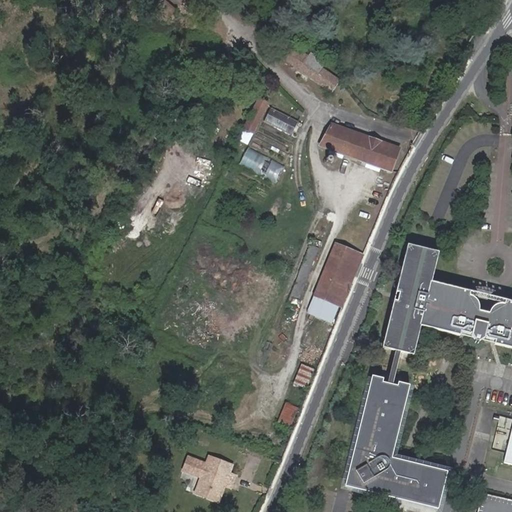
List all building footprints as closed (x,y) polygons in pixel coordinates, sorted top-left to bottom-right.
[(163,0),(137,0),(164,23),(175,11),(163,0)] [(281,56),(333,90),(340,79),(289,45),(281,56)] [(258,100),(245,129),(253,133),(267,103),(258,100)] [(270,108),(264,121),(291,134),(297,121),(270,108)] [(319,145),(391,171),(399,149),(328,122),(319,145)] [(241,164),(278,182),(286,165),(249,148),(241,164)] [(341,307),(361,255),(334,245),(314,297),(341,307)] [(398,350),(403,351),(415,354),(422,324),(447,330),(446,332),(461,336),(462,332),(472,335),(476,342),(476,343),(479,344),(480,341),(486,338),(496,341),(494,345),(509,349),(510,346),(511,346),(511,302),(505,301),(504,307),(494,315),(491,314),(491,312),(490,310),(487,308),(484,308),(483,308),(482,309),(480,311),(477,310),(470,299),(472,293),(434,282),(440,259),(436,253),(413,247),(408,250),(399,287),(402,288),(397,309),(394,309),(386,342),(390,347),(398,350)] [(394,367),(398,368),(403,351),(398,350),(394,367)] [(295,383),(308,388),(316,368),(302,363),(295,383)] [(391,388),(395,378),(391,377),(389,376),(386,386),(391,388)] [(368,387),(407,399),(410,388),(397,384),(396,389),(391,388),(386,386),(382,385),(383,381),(370,378),(368,387)] [(354,448),(390,457),(392,450),(395,451),(407,399),(368,387),(354,448)] [(286,401),(280,419),(294,424),(300,406),(286,401)] [(502,417),(499,426),(509,429),(511,419),(502,417)] [(345,488),(380,497),(390,457),(354,448),(345,488)] [(390,457),(380,497),(395,500),(400,478),(401,476),(403,474),(405,473),(407,472),(409,471),(410,470),(413,471),(415,471),(446,479),(447,472),(393,459),(395,451),(392,450),(390,457)] [(186,457),(182,470),(202,477),(196,493),(216,501),(222,485),(224,480),(234,483),(236,476),(227,473),(230,464),(210,456),(207,465),(186,457)] [(438,510),(446,479),(415,471),(413,471),(410,470),(409,471),(407,472),(405,473),(403,474),(401,476),(400,478),(395,500),(438,510)] [(222,485),(232,488),(234,483),(224,480),(222,485)] [(511,511),(511,500),(482,494),(477,511),(511,511)]
